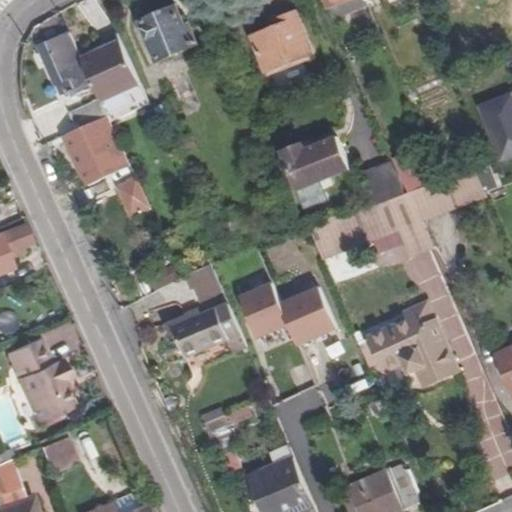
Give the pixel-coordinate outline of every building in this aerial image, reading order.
[(198,48),(190,27),(187,28),(179,8),(142,21),(158,63),(198,48)] [(269,73),(316,54),(299,11),(272,20),(274,30),(255,38),(269,73)] [(97,86),(85,58),(72,31),(42,46),(58,83),(72,76),(79,92),(80,94),(97,86)] [(112,116),(114,121),(153,104),(123,40),(85,58),(97,86),(104,98),(112,116)] [(66,98),(79,92),(72,76),(58,83),(66,98)] [(112,116),(104,98),(72,113),(80,130),(109,117),(112,116)] [(122,143),(109,117),(80,130),(69,135),(86,169),(83,170),(87,178),(124,162),(117,146),(122,143)] [(306,147),(286,154),(300,190),(354,168),(341,138),(308,150),(306,147)] [(378,206),(413,195),(397,160),(365,173),(378,206)] [(413,195),(424,222),(425,223),(493,197),(481,168),(446,182),(413,195)] [(117,189),(135,221),(156,209),(139,177),(117,189)] [(327,265),(424,222),(413,195),(315,238),(327,265)] [(33,245),(27,226),(0,235),(0,274),(10,271),(7,261),(20,256),(19,250),(33,245)] [(226,294),(214,265),(191,277),(196,289),(201,287),(207,302),(226,294)] [(259,340),(293,329),(300,347),(343,333),(327,286),(283,301),(277,282),(243,294),(259,340)] [(428,327),(440,322),(432,302),(407,312),(411,321),(423,317),(428,327)] [(234,347),(240,362),(253,356),(231,305),(207,316),(223,352),(234,347)] [(223,352),(207,316),(177,329),(193,366),(223,352)] [(423,317),(411,321),(374,337),(390,373),(409,365),(414,376),(423,373),(429,387),(463,372),(440,322),(428,327),(423,317)] [(38,343),(6,357),(38,426),(40,424),(65,413),(70,411),(58,385),(71,378),(63,362),(50,367),(38,343)] [(65,413),(40,424),(43,429),(68,418),(65,413)] [(220,435),(234,430),(231,422),(217,427),(220,435)] [(234,430),(220,435),(228,455),(242,450),(234,430)] [(69,433),(42,445),(52,472),(79,461),(69,433)] [(272,466),(291,511),(318,511),(321,511),(296,455),(272,466)] [(39,511),(34,497),(27,499),(13,458),(0,463),(0,511),(39,511)] [(291,511),(272,466),(251,474),(267,511),(291,511)] [(405,466),(353,487),(362,511),(406,511),(422,506),(405,466)] [(151,511),(148,506),(131,511),(118,511),(115,503),(100,509),(101,511),(151,511)]
